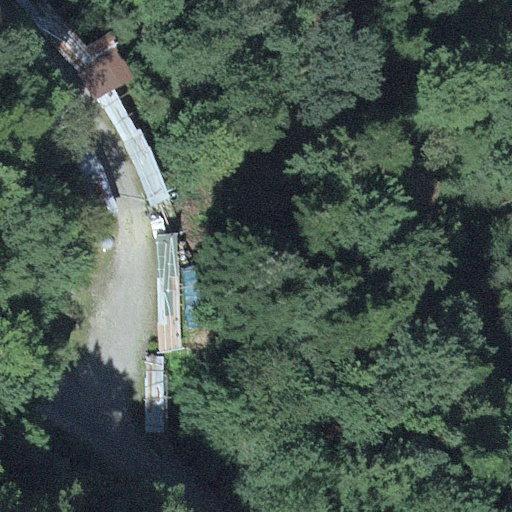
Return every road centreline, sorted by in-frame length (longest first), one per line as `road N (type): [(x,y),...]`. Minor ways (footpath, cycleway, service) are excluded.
road 1 (track): [(114,436),(142,317),(141,221),(130,185),(28,30),(0,1)]
road 2 (unclassified): [(0,361),(59,392),(114,436)]
